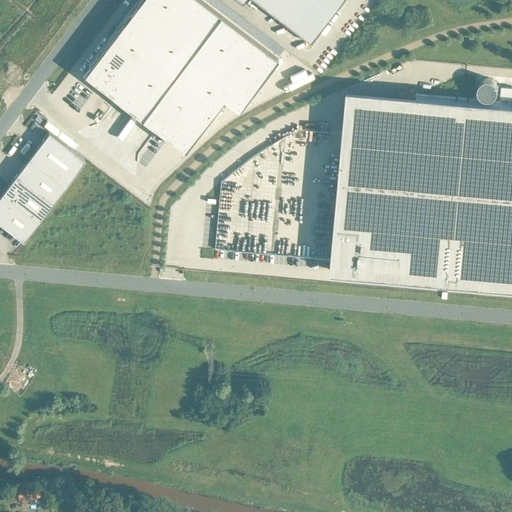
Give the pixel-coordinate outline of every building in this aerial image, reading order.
[(0,0),(0,26),(17,0),(0,0)] [(204,0),(138,0),(83,72),(138,114),(184,149),(223,98),(238,109),(278,56),(204,0)] [(243,0),(255,0),(311,43),(343,0),(236,0),(241,3),(243,0)] [(511,86),(502,86),(501,99),(511,100),(511,86)] [(343,133),(330,270),(511,286),(511,101),(417,93),(412,139),(343,133)] [(0,194),(0,222),(23,240),(85,159),(48,131),(0,194)]
